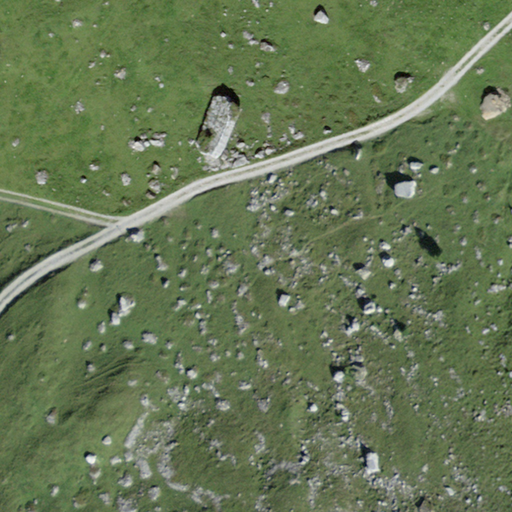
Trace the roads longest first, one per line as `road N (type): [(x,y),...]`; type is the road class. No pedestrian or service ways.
road 1 (track): [(511,24),(376,133),(208,183),(126,228)]
road 2 (track): [(126,228),(14,290),(0,307)]
road 3 (track): [(126,228),(0,200)]
